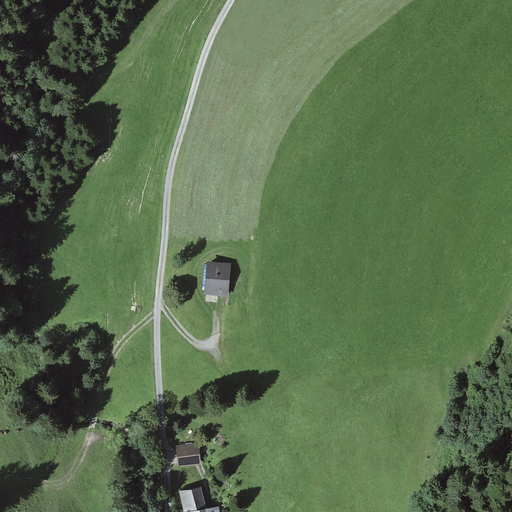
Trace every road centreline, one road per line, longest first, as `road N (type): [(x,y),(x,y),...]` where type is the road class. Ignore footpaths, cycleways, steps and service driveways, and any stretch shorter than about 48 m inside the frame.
road 1 (track): [(168,511),(157,315),(168,190),(203,61),(232,0)]
road 2 (track): [(158,312),(108,362),(72,469),(58,483),(0,480)]
